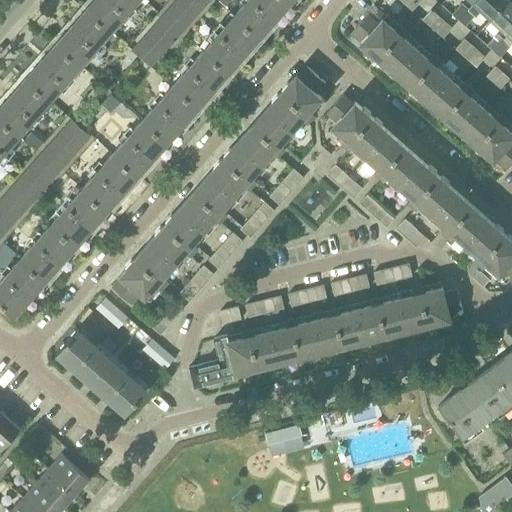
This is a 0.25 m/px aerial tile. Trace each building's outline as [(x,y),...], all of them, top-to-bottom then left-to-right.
[(0,300),(16,314),(97,222),(291,0),(246,0),(225,25),(221,21),(208,35),(212,39),(74,197),(69,193),(57,208),(61,211),(0,280),(0,300)] [(92,0),(0,105),(0,161),(2,163),(15,149),(10,145),(137,0),(92,0)] [(175,0),(132,50),(151,66),(196,15),(209,0),(175,0)] [(408,0),(406,3),(413,9),(420,0),(408,0)] [(491,19),(508,0),(476,0),(474,3),(491,19)] [(508,35),(511,30),(511,1),(510,0),(508,0),(491,19),(508,35)] [(459,19),(469,8),(462,2),(452,13),(459,19)] [(469,8),(459,19),(466,25),(475,14),(469,8)] [(430,24),(439,15),(432,9),(423,18),(430,24)] [(506,118),(498,110),(494,115),(470,93),(473,89),(465,81),(461,86),(437,64),(440,60),(432,52),(428,57),(404,35),(407,31),(399,23),(395,27),(383,17),(378,22),(368,13),(351,31),(362,41),(360,42),(367,48),(367,51),(373,56),(376,56),(379,58),(379,61),(384,66),(387,66),(404,81),(433,106),(433,109),(438,114),(441,114),(444,116),(444,119),(450,124),(453,124),(477,145),(477,149),(483,153),(486,153),(493,159),(494,158),(505,168),(511,159),(511,139),(511,137),(511,130),(502,122),(506,118)] [(439,15),(430,24),(437,30),(445,20),(439,15)] [(445,20),(437,30),(444,36),(452,27),(445,20)] [(494,50),(504,39),(497,33),(487,44),(494,50)] [(463,53),(472,44),(465,38),(456,47),(463,53)] [(504,39),(494,50),(500,56),(511,45),(504,39)] [(472,44),(463,53),(470,59),(478,50),(472,44)] [(478,50),(470,59),(476,65),(485,56),(478,50)] [(307,122),(315,114),(310,110),(322,97),(317,92),(326,82),(307,65),(298,76),(296,74),(290,81),(287,81),(282,87),(282,90),(280,93),(277,93),(272,99),(272,102),(232,147),(229,147),(224,153),(224,156),(222,158),(219,159),(213,165),(214,168),(174,213),(171,213),(165,219),(166,222),(163,225),(160,225),(155,231),(155,235),(134,258),(131,258),(125,264),(126,268),(120,274),(121,276),(112,286),(131,303),(140,292),(145,297),(157,284),(161,288),(168,279),(164,275),(186,251),(191,254),(198,246),(194,242),(215,217),(220,221),(227,213),(223,209),(245,184),(249,188),(256,180),(252,176),(274,151),(278,155),(279,154),(286,146),(281,143),(303,118),(307,122)] [(494,81),(502,71),(496,65),(487,75),(494,81)] [(502,71),(494,81),(501,87),(509,77),(502,71)] [(326,112),(329,114),(337,121),(332,126),(345,137),(341,142),(350,149),(354,145),(356,147),(378,166),(374,171),(383,178),(387,174),(388,175),(411,196),(408,200),(416,208),(420,203),(421,204),(445,225),(441,230),(449,237),(453,233),(478,254),(474,259),(482,266),(486,262),(499,274),(503,268),(511,276),(511,236),(509,233),(505,234),(503,232),(503,228),(497,223),(494,223),(449,184),(449,180),(443,175),(439,175),(437,173),(436,169),(430,164),(427,165),(382,125),(382,121),(376,116),(373,116),(371,115),(370,111),(364,106),(361,106),(355,100),(353,102),(343,93),(326,112)] [(0,237),(90,135),(71,119),(0,199),(0,237)] [(337,166),(328,175),(334,181),(343,172),(338,167),(337,166)] [(295,169),(289,175),(298,184),(304,177),(295,169)] [(343,172),(334,181),(341,188),(350,178),(343,172)] [(289,175),(283,181),(292,190),(298,184),(289,175)] [(350,178),(341,188),(348,194),(357,184),(350,178)] [(283,181),(276,188),(286,197),(292,190),(283,181)] [(357,184),(348,194),(354,200),(363,190),(362,189),(357,184)] [(271,194),(270,195),(279,204),(286,197),(276,188),(271,194)] [(368,195),(360,205),(366,211),(375,201),(369,196),(368,195)] [(265,201),(259,207),(268,216),(274,210),(265,201)] [(375,201),(366,211),(372,217),(381,207),(375,201)] [(259,207),(253,214),(262,222),(268,216),(259,207)] [(381,207),(372,217),(379,223),(388,213),(381,207)] [(388,213),(379,223),(386,230),(389,226),(395,220),(393,219),(388,213)] [(253,214),(246,220),(256,229),(262,222),(253,214)] [(242,225),(240,227),(247,234),(249,236),(256,229),(246,220),(242,225)] [(404,222),(395,231),(401,237),(410,228),(405,222),(404,222)] [(410,228),(401,237),(408,243),(417,234),(410,228)] [(232,230),(226,237),(235,246),(242,239),(232,230)] [(417,234),(408,243),(415,250),(424,240),(417,234)] [(226,237),(220,243),(229,252),(235,247),(235,246),(226,237)] [(220,243),(213,250),(223,259),(229,252),(220,243)] [(440,250),(449,259),(456,252),(446,243),(440,250)] [(208,256),(207,257),(217,266),(223,259),(213,250),(208,256)] [(201,264),(196,269),(206,278),(212,272),(202,263),(201,264)] [(407,266),(398,268),(401,281),(408,279),(410,279),(407,266)] [(398,268),(390,270),(393,283),(393,282),(401,281),(398,268)] [(196,269),(190,275),(200,284),(206,278),(196,269)] [(390,270),(381,272),(384,285),(393,283),(390,270)] [(381,272),(372,274),(374,287),(375,286),(384,285),(381,272)] [(472,280),(482,288),(488,281),(479,273),(472,280)] [(190,275),(184,282),(193,291),(200,284),(190,275)] [(364,276),(355,278),(358,290),(367,288),(364,276)] [(355,278),(347,280),(349,292),(358,290),(355,278)] [(347,280),(337,282),(340,294),(349,292),(347,280)] [(178,288),(178,289),(187,298),(193,291),(184,282),(178,288)] [(337,282),(329,283),(331,296),(332,296),(340,294),(337,282)] [(414,292),(411,293),(383,300),(381,295),(370,298),(372,303),(340,311),(339,306),(328,308),(329,314),(297,322),(296,316),(285,319),(286,325),(255,333),(253,327),(242,330),(244,335),(228,339),(227,334),(213,337),(219,359),(188,366),(193,387),(238,376),(237,372),(244,370),(246,372),(253,370),(255,367),(258,367),(261,368),(268,366),(270,364),(328,349),(331,350),(339,348),(340,346),(343,345),(346,347),(354,345),(355,342),(414,328),(417,329),(424,327),(426,324),(429,324),(432,325),(440,323),(441,321),(450,318),(450,316),(463,313),(457,289),(444,292),(442,286),(425,290),(424,284),(413,287),(414,292)] [(321,285),(312,287),(316,300),(323,298),(324,298),(321,285)] [(312,287),(304,289),(307,302),(316,300),(312,287)] [(304,289),(295,291),(298,304),(307,302),(304,289)] [(295,291),(286,293),(288,306),(289,305),(298,304),(295,291)] [(171,296),(167,300),(176,309),(182,304),(172,295),(171,296)] [(278,295),(269,297),(272,310),(281,308),(278,295)] [(108,317),(117,307),(105,296),(96,307),(108,317)] [(269,297),(261,298),(264,311),(272,310),(269,297)] [(261,298),(252,300),(255,313),(264,311),(261,298)] [(161,307),(160,307),(170,316),(176,309),(167,300),(161,307)] [(252,300),(244,302),(246,315),(255,313),(252,300)] [(233,304),(225,306),(228,319),(236,317),(233,304)] [(225,306),(217,308),(220,321),(228,319),(225,306)] [(117,307),(108,317),(119,327),(128,316),(117,307)] [(160,307),(154,314),(163,323),(170,316),(160,307)] [(149,319),(147,321),(157,330),(163,323),(154,314),(149,319)] [(68,362),(89,338),(78,328),(57,352),(68,362)] [(80,372),(101,349),(89,338),(68,362),(80,372)] [(154,358),(163,348),(152,338),(143,348),(154,358)] [(163,348),(154,358),(165,368),(174,358),(163,348)] [(101,349),(80,372),(91,383),(112,359),(101,349)] [(511,350),(437,406),(461,439),(511,401),(511,350)] [(112,359),(91,383),(103,393),(124,369),(112,359)] [(124,369),(103,393),(114,403),(135,379),(124,369)] [(135,379),(114,403),(126,413),(147,389),(135,379)] [(6,414),(0,421),(0,450),(20,427),(6,414)] [(21,442),(27,448),(35,438),(29,433),(21,442)] [(27,448),(21,442),(12,452),(18,457),(27,448)] [(511,450),(510,448),(503,453),(510,463),(511,462),(511,450)] [(49,467),(76,491),(89,477),(62,453),(49,467)] [(0,465),(0,475),(1,476),(9,467),(3,462),(0,465)] [(76,491),(49,467),(36,482),(63,506),(76,491)] [(506,476),(485,492),(498,505),(511,494),(511,483),(509,480),(506,476)] [(58,511),(63,506),(36,482),(23,496),(41,511),(58,511)] [(505,511),(498,505),(485,492),(479,496),(482,511),(505,511)] [(41,511),(23,496),(11,511),(41,511)]
